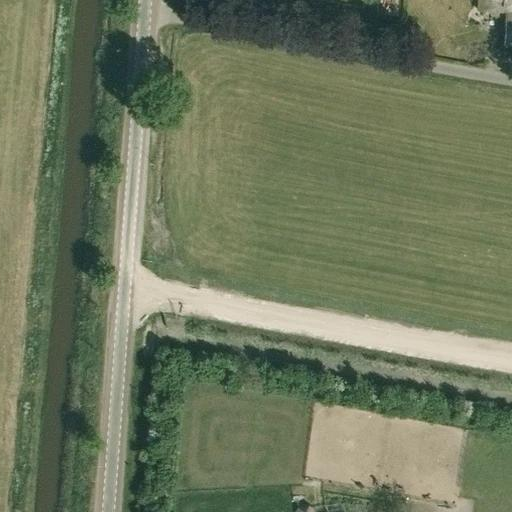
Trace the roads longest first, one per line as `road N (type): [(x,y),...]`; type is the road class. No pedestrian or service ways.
road 1 (tertiary): [(109,511),(144,10)]
road 2 (unknown): [(123,289),(511,356)]
road 3 (unclassified): [(511,79),(144,10)]
